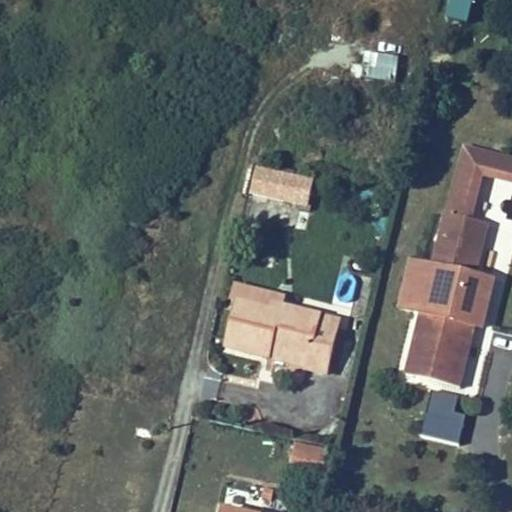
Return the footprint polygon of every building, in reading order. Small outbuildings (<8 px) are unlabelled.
[(465,28),(473,0),(451,0),(445,22),(465,28)] [(511,156),(460,143),(431,256),(419,307),(405,370),(449,380),(464,317),(475,268),(479,253),(487,224),(477,221),(486,181),(511,184),(511,156)] [(314,181),(255,167),(250,195),(308,208),(314,181)] [(419,307),(431,256),(411,251),(399,303),(419,307)] [(496,273),(475,268),(464,317),(477,320),(484,322),(496,273)] [(275,293),(273,303),(283,305),(285,295),(275,293)] [(283,305),(273,303),(239,295),(230,339),(274,350),(277,339),(315,348),(312,363),(331,368),(343,309),(285,295),(283,305)] [(464,317),(449,380),(462,383),(477,320),(464,317)] [(274,350),(273,356),(312,363),(315,348),(277,339),(274,350)] [(293,450),(286,478),(303,483),(305,475),(321,479),(327,457),(293,450)]
